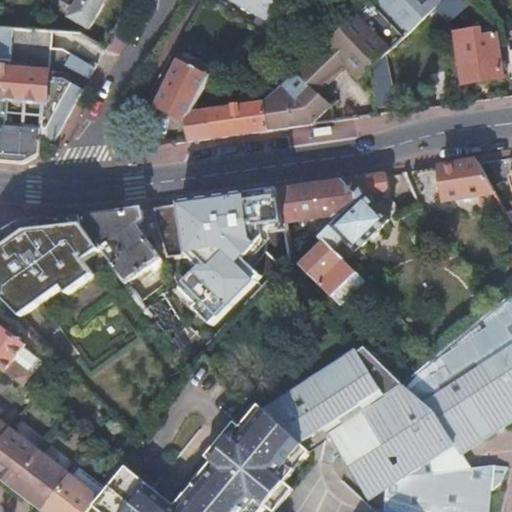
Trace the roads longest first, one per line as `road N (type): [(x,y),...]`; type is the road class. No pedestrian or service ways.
road 1 (secondary): [(84,188),(187,179),(511,124)]
road 2 (residential): [(173,0),(87,153),(84,188)]
